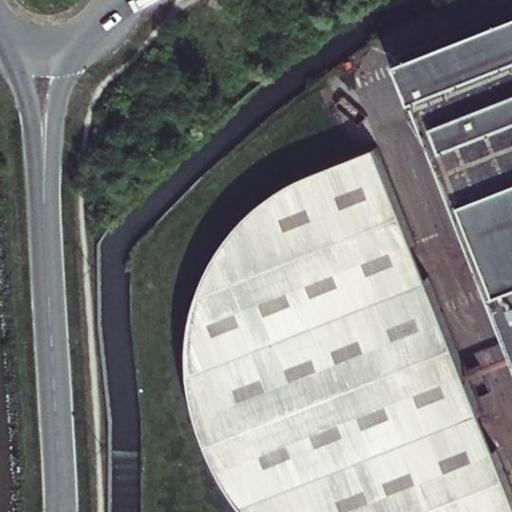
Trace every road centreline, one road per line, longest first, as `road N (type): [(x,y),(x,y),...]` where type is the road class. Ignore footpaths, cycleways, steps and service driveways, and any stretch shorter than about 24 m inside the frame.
road 1 (unknown): [(511,390),(391,85),(403,36),(484,0)]
road 2 (unclassified): [(44,200),(61,511)]
road 3 (unclassified): [(7,41),(44,200)]
road 4 (unclassified): [(44,200),(73,48)]
